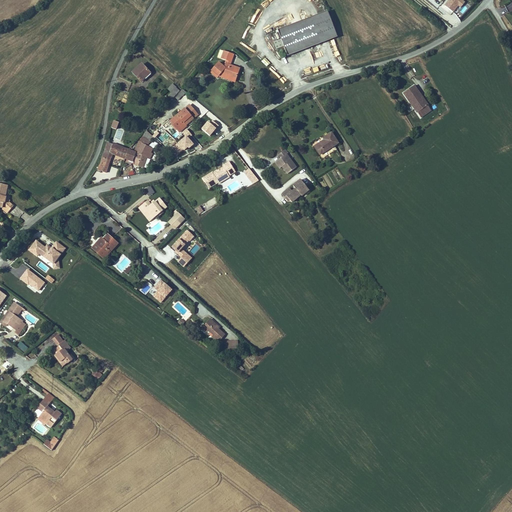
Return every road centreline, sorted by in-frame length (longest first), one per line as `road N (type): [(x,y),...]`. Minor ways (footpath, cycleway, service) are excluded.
road 1 (tertiary): [(92,192),(158,176),(210,154),(317,87),(447,43),(492,3)]
road 2 (unclassified): [(157,0),(123,61),(104,143),(74,197)]
road 3 (residential): [(92,192),(231,336)]
